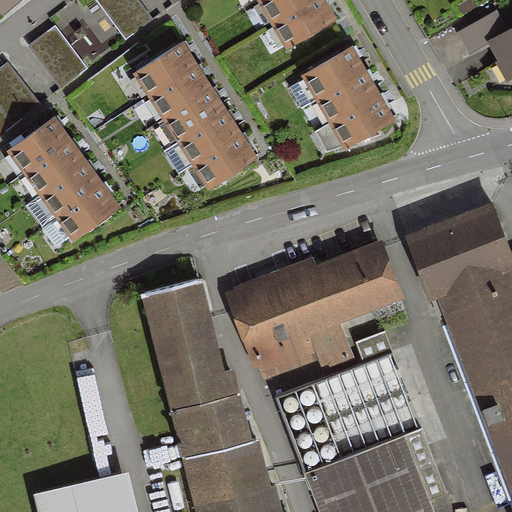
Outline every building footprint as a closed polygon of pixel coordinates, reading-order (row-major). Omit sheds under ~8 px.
[(93,0),(121,38),(123,40),(147,21),(131,0),(93,0)] [(258,0),(272,22),(309,0),(258,0)] [(323,6),(319,0),(309,0),(272,22),(286,46),(331,19),(323,6)] [(506,58),(511,68),(511,27),(503,33),(492,13),(464,28),(475,48),(489,40),(500,62),(506,58)] [(52,25),(28,44),(60,87),(85,68),(52,25)] [(178,43),(134,71),(148,95),(193,66),(178,43)] [(348,48),(302,74),(316,98),(361,71),(348,48)] [(0,65),(0,133),(35,106),(2,64),(0,65)] [(199,76),(193,66),(148,95),(163,117),(207,89),(199,76)] [(361,71),(316,98),(330,121),(375,95),(361,71)] [(222,112),(207,89),(163,117),(178,140),(222,112)] [(389,119),(375,95),(330,121),(321,126),(334,148),(378,134),(374,128),(389,119)] [(237,134),(222,112),(178,140),(192,163),(237,134)] [(10,147),(8,149),(24,171),(66,140),(50,118),(10,147)] [(252,158),(237,134),(192,163),(208,186),(252,158)] [(66,140),(24,171),(40,193),(82,162),(66,140)] [(98,184),(82,162),(40,193),(23,205),(39,227),(56,215),(98,184)] [(98,184),(56,215),(72,237),(114,206),(98,184)] [(511,261),(511,262),(489,204),(405,237),(427,296),(428,295),(435,315),(445,312),(511,489),(511,261)] [(395,293),(377,248),(233,303),(261,377),(317,356),(322,368),(349,357),(342,339),(340,340),(331,317),(395,293)] [(196,279),(142,292),(196,511),(276,511),(270,485),(265,487),(253,438),(247,440),(235,392),(233,392),(228,370),(219,372),(196,279)] [(382,331),(354,342),(361,362),(390,351),(382,331)] [(317,466),(333,507),(320,511),(431,511),(427,499),(443,492),(419,427),(317,466)] [(29,494),(33,511),(123,511),(113,472),(29,494)]
